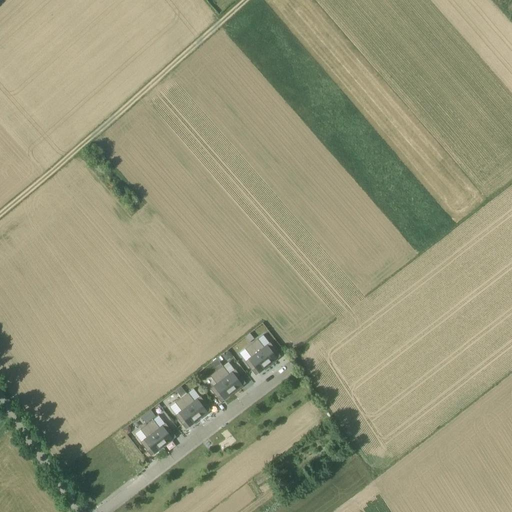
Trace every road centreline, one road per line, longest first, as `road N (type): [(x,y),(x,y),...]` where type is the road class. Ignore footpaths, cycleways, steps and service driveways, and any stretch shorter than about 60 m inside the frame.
road 1 (track): [(0,212),(247,0)]
road 2 (residential): [(101,511),(288,370)]
road 3 (unclassified): [(79,511),(0,396)]
